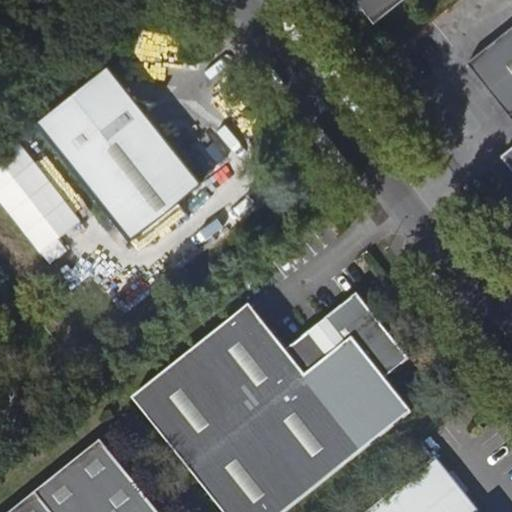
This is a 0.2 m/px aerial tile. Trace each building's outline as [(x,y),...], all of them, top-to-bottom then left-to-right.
[(400,0),(340,0),(344,4),(349,7),(354,8),(358,8),(363,8),(374,21),(400,0)] [(511,120),(511,148),(501,158),(511,171),(511,28),(467,64),(509,117),(511,120)] [(136,100),(108,65),(36,123),(130,240),(202,182),(146,112),(158,102),(136,100)] [(286,350),(249,304),(133,398),(223,511),(285,511),(410,412),(384,378),(409,358),(356,294),(286,350)] [(158,511),(101,441),(12,511),(158,511)] [(479,511),(435,457),(366,511),(479,511)]
